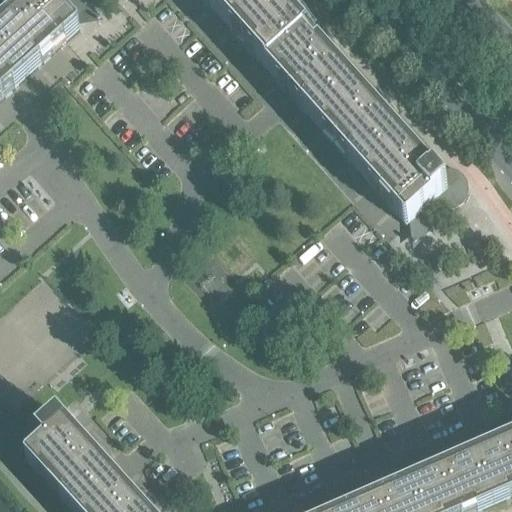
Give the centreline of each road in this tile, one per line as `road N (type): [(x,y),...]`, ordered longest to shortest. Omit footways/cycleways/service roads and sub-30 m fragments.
road 1 (residential): [(511,302),(277,404)]
road 2 (residential): [(153,296),(19,108)]
road 3 (residential): [(277,113),(198,188),(153,296)]
road 4 (tertiary): [(360,0),(511,164)]
road 5 (residential): [(153,296),(217,365),(277,404)]
